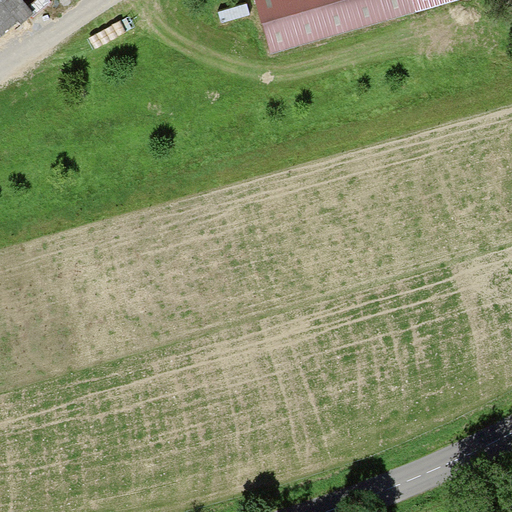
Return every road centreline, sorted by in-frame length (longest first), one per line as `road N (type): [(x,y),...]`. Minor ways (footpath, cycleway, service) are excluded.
road 1 (secondary): [(329,511),(511,428)]
road 2 (track): [(0,73),(112,0)]
